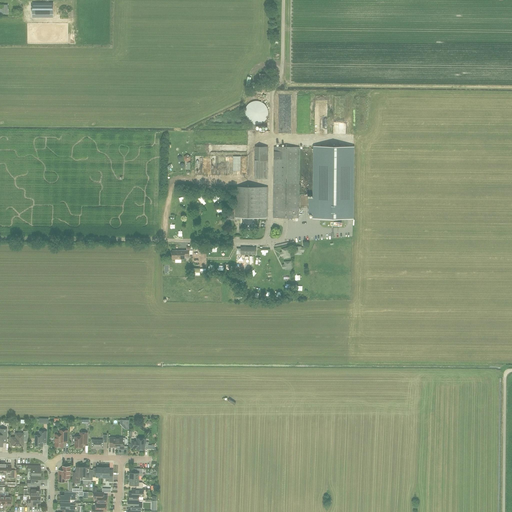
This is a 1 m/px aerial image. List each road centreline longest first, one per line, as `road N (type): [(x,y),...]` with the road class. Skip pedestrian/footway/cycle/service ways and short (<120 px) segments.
road 1 (unknown): [(169,396),(182,385),(489,378),(488,511)]
road 2 (unknown): [(0,385),(158,386),(177,404),(178,511)]
road 3 (unclassified): [(503,511),(505,377),(511,370)]
road 4 (unknown): [(177,422),(307,429)]
